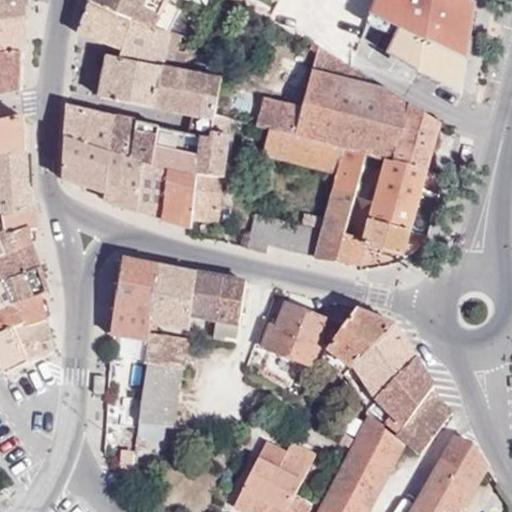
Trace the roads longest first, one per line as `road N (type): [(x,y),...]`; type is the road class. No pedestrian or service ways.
road 1 (residential): [(435,308),(60,222)]
road 2 (residential): [(74,471),(68,420),(75,375),(60,222)]
road 3 (tertiary): [(511,140),(496,275)]
road 4 (residential): [(60,222),(48,91)]
road 5 (tertiary): [(480,352),(511,469)]
